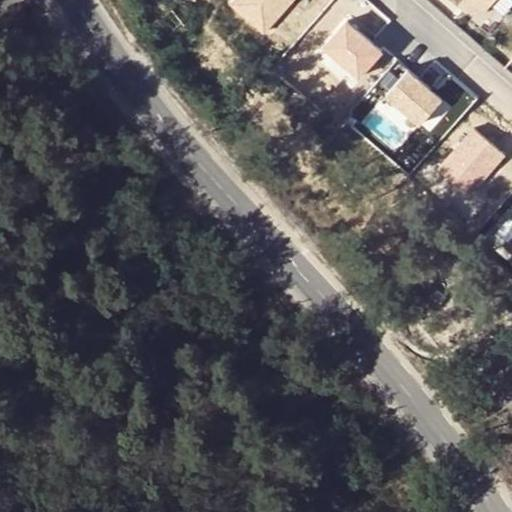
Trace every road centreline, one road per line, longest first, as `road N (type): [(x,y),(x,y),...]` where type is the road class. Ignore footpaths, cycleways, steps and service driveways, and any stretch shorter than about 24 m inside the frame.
road 1 (secondary): [(75,0),(136,88),(410,392),(492,511)]
road 2 (residential): [(511,104),(394,0)]
